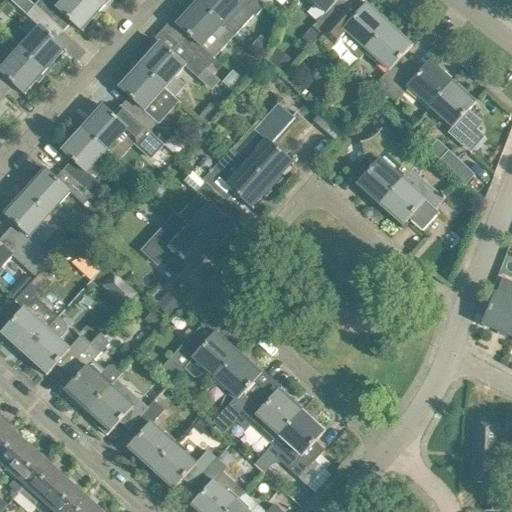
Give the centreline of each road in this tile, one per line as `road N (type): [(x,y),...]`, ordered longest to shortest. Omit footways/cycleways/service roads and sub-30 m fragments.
road 1 (residential): [(394,447),(227,296),(227,265),(296,194),(313,190),(335,198),(463,319)]
road 2 (residential): [(0,173),(161,0)]
road 3 (residential): [(146,511),(0,380)]
road 4 (residential): [(463,319),(511,189)]
